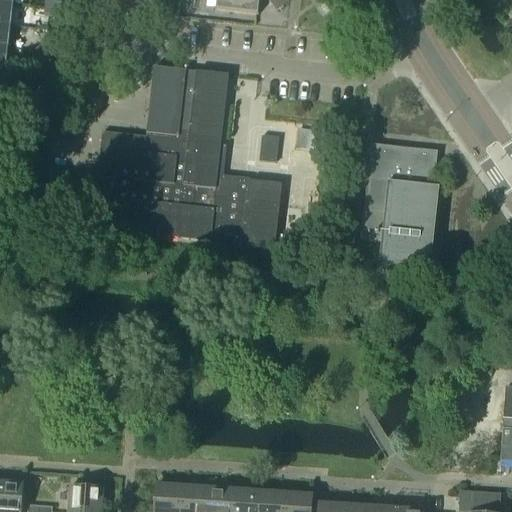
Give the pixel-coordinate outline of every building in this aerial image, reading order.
[(259,0),(216,0),(215,12),(258,17),(259,0)] [(287,0),(276,0),(270,5),(275,11),(288,1),(287,0)] [(46,2),(45,10),(61,12),(62,4),(46,2)] [(0,4),(0,26),(11,28),(13,6),(0,4)] [(61,12),(45,10),(44,18),(60,20),(61,12)] [(0,26),(0,48),(8,49),(11,28),(0,26)] [(33,53),(38,59),(51,48),(45,42),(33,53)] [(8,49),(0,48),(0,70),(5,72),(8,49)] [(51,48),(38,59),(44,65),(56,55),(51,48)] [(102,134),(97,178),(50,174),(48,193),(37,192),(33,225),(67,229),(67,226),(81,228),(80,230),(211,244),(212,235),(232,237),(231,248),(274,252),(281,187),(222,180),(226,148),(221,148),(228,78),(153,69),(145,139),(102,134)] [(279,140),(262,138),(259,162),(276,164),(279,140)] [(381,244),(378,273),(429,278),(439,191),(433,190),(437,154),(371,147),(366,192),(371,192),(366,241),(361,241),(361,242),(381,244)] [(511,390),(506,390),(505,389),(504,406),(505,406),(503,432),(502,432),(500,463),(511,464),(511,390)] [(0,484),(0,511),(21,511),(23,486),(0,484)] [(153,511),(180,511),(182,488),(155,486),(153,511)] [(180,511),(206,511),(208,490),(182,488),(180,511)] [(69,489),(67,511),(101,511),(103,491),(69,489)] [(206,511),(232,511),(234,492),(208,490),(206,511)] [(232,511),(258,511),(260,493),(234,492),(232,511)] [(258,511),(284,511),(286,495),(260,493),(258,511)] [(499,511),(500,496),(460,493),(458,511),(499,511)] [(286,495),(284,511),(311,511),(313,497),(286,495)]
